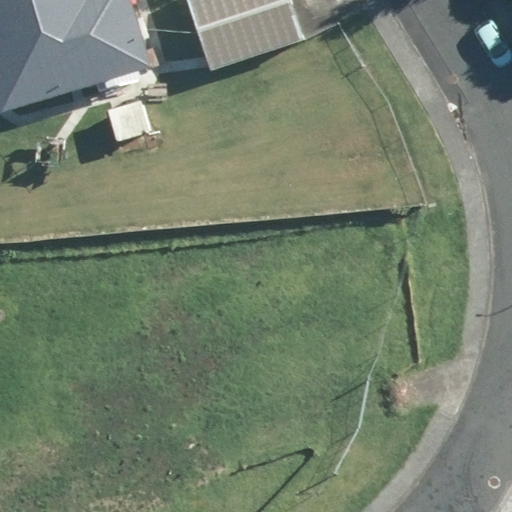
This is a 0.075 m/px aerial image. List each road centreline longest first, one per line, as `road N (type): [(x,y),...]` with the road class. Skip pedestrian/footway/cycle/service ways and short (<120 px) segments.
road 1 (residential): [(431,0),(511,150)]
road 2 (residential): [(511,408),(435,511)]
